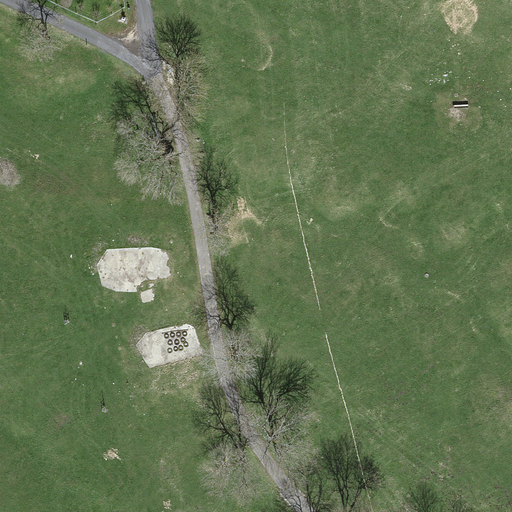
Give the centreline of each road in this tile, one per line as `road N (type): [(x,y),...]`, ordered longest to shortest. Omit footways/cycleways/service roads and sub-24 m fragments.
road 1 (track): [(298,511),(254,457),(219,390),(209,284),(150,68)]
road 2 (track): [(0,2),(150,68)]
